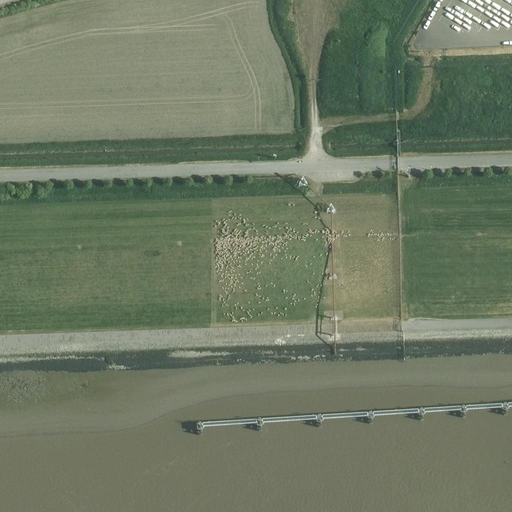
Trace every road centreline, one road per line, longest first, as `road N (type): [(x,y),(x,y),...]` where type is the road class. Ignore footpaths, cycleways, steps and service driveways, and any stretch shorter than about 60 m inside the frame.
road 1 (unclassified): [(394,164),(0,179)]
road 2 (track): [(323,0),(316,168)]
road 3 (track): [(428,42),(426,90),(417,107),(318,125)]
